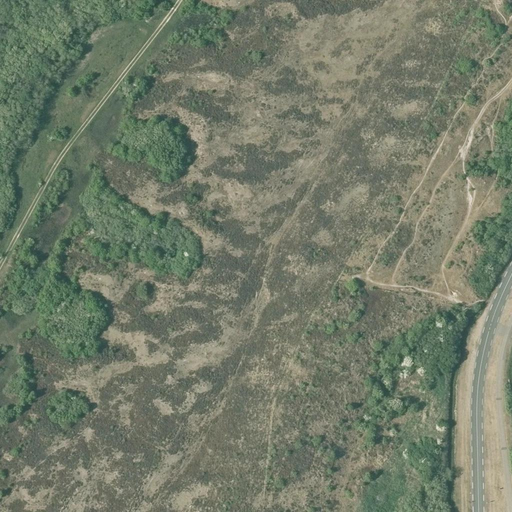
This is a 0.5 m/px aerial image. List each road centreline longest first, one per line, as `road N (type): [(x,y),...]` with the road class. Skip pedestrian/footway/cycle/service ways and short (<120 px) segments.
road 1 (track): [(179,0),(61,153),(0,268)]
road 2 (secondary): [(478,511),(481,357),(511,278)]
